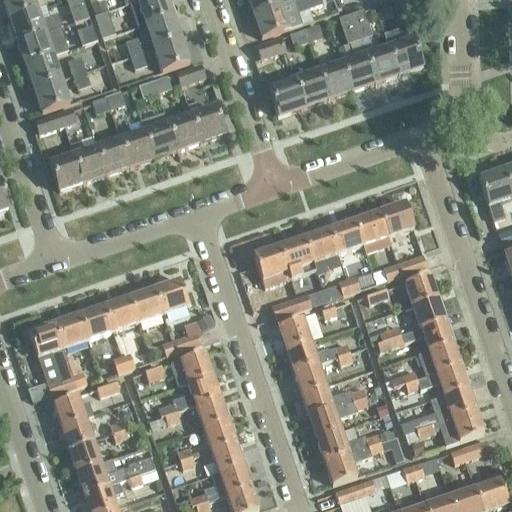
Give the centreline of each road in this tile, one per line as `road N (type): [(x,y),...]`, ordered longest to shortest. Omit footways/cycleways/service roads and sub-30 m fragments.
road 1 (residential): [(201,218),(297,511)]
road 2 (residential): [(511,423),(413,143)]
road 3 (residential): [(207,0),(273,191)]
road 4 (residential): [(56,264),(0,100)]
road 5 (residential): [(56,264),(201,218)]
road 6 (residential): [(273,191),(413,143)]
road 7 (residential): [(45,511),(0,374)]
road 8 (residential): [(458,122),(454,0)]
